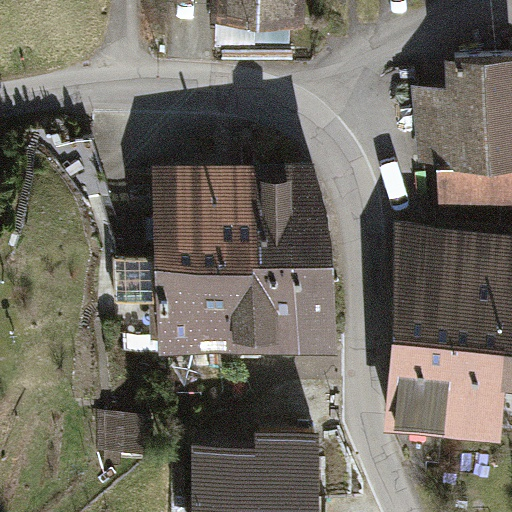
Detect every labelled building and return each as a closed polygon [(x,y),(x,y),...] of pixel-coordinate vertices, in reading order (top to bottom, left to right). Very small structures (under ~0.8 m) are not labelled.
[(304,0),(212,0),(212,27),(304,30),(304,0)] [(511,50),(445,55),(447,82),(415,84),(420,163),(437,162),(440,212),(511,206),(511,50)] [(317,155),(156,160),(162,350),(333,345),(328,205),(318,205),(317,155)] [(511,228),(409,221),(393,428),(503,436),(508,380),(511,380),(511,228)] [(145,410),(100,411),(100,454),(146,453),(145,410)] [(319,511),(320,428),(261,428),(261,444),(196,444),(196,511),(319,511)]
